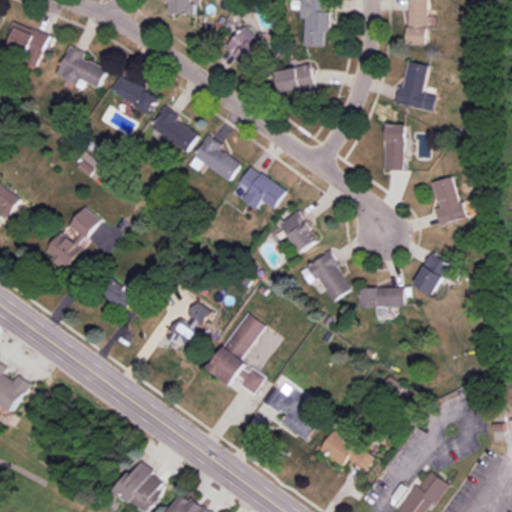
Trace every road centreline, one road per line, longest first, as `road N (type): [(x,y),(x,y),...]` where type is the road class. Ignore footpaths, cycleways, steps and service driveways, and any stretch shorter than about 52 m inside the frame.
road 1 (tertiary): [(279,511),(0,302)]
road 2 (residential): [(71,0),(110,16),(319,163)]
road 3 (residential): [(319,163),(353,108),(369,0)]
